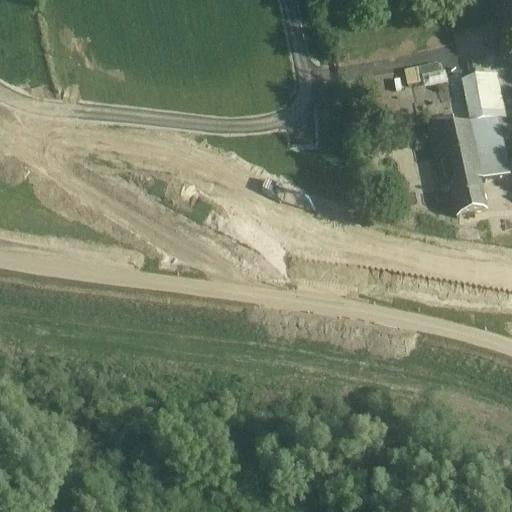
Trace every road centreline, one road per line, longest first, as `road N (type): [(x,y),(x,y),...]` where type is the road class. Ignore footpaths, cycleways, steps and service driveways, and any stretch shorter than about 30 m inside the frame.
road 1 (unclassified): [(511,354),(319,302),(0,261)]
road 2 (track): [(319,302),(293,278),(59,158)]
